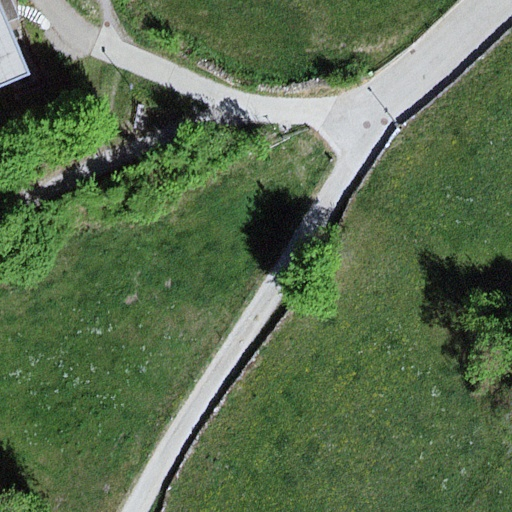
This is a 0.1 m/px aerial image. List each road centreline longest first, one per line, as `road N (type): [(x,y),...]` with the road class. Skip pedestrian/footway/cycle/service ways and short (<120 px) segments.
road 1 (track): [(140,511),(383,106)]
road 2 (track): [(227,100),(0,208)]
road 3 (residential): [(383,106),(493,0)]
